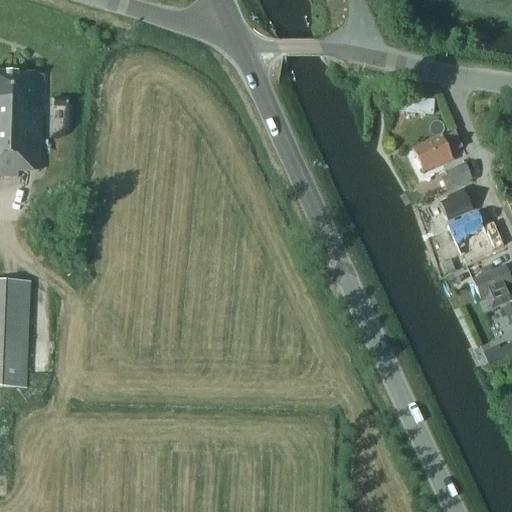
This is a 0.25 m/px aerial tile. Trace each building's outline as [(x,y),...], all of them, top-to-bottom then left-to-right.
[(0,176),(19,178),(19,172),(36,173),(38,110),(35,110),(35,98),(41,98),(42,75),(0,73),(0,176)] [(68,98),(56,98),(56,107),(67,108),(68,98)] [(433,104),(422,108),(427,119),(438,115),(433,104)] [(453,133),(412,151),(422,173),(437,166),(438,169),(452,163),(449,154),(461,149),(453,133)] [(465,165),(445,174),(447,179),(441,181),(445,191),(471,180),(465,165)] [(438,204),(447,223),(472,212),(462,191),(445,198),(446,201),(438,204)] [(492,225),(480,230),(473,216),(446,228),(459,257),(486,245),(489,252),(501,246),(492,225)] [(484,260),(475,264),(478,271),(487,267),(484,260)] [(484,279),(470,285),(479,304),(487,301),(491,311),(510,303),(511,307),(502,311),(511,332),(511,285),(511,286),(504,270),(491,276),(489,271),(481,274),(484,279)] [(0,388),(25,390),(29,284),(0,282),(0,388)] [(488,366),(502,359),(497,348),(483,354),(488,366)]
